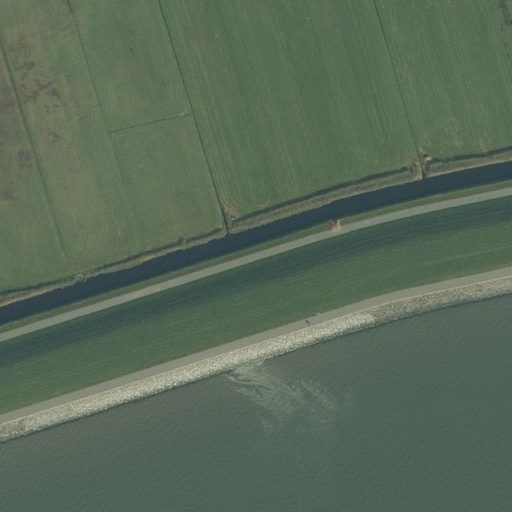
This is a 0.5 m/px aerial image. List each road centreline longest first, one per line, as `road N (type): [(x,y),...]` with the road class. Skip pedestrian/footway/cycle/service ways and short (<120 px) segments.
road 1 (unclassified): [(0,428),(364,313),(511,279)]
road 2 (unclassified): [(0,343),(378,225),(511,196)]
